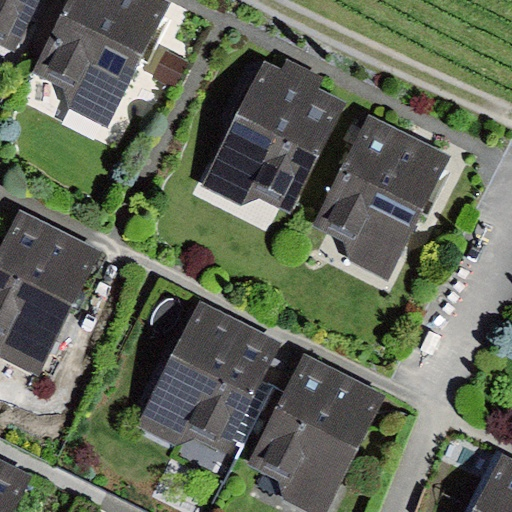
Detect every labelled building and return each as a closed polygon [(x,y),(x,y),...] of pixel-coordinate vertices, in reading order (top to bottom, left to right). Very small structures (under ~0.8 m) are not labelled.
[(37,0),(0,0),(0,38),(14,46),(37,0)] [(173,0),(67,0),(33,68),(66,85),(69,105),(110,125),(173,0)] [(168,50),(155,76),(176,86),(189,60),(168,50)] [(325,75),(288,57),(284,67),(265,58),(202,185),(242,205),(260,195),(291,210),(346,98),(320,85),(325,75)] [(452,153),(371,113),(316,223),(346,238),(350,258),(390,278),(452,153)] [(102,248),(21,207),(0,247),(0,352),(38,372),(102,248)] [(281,340),(201,300),(139,425),(175,443),(195,435),(225,450),(281,340)] [(326,511),(387,392),(305,351),(249,462),(280,478),(284,497),(314,511),(326,511)] [(511,511),(511,459),(503,455),(474,511),(511,511)] [(0,511),(12,511),(33,473),(0,456),(0,511)]
